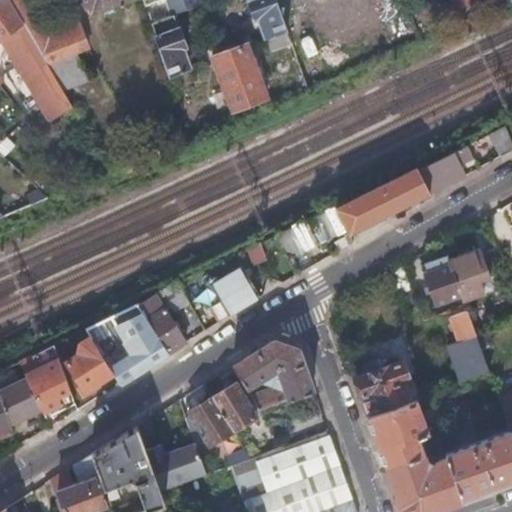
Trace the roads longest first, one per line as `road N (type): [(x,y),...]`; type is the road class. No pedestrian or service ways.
road 1 (residential): [(306,298),(0,493)]
road 2 (residential): [(511,182),(306,298)]
road 3 (residential): [(306,298),(383,511)]
